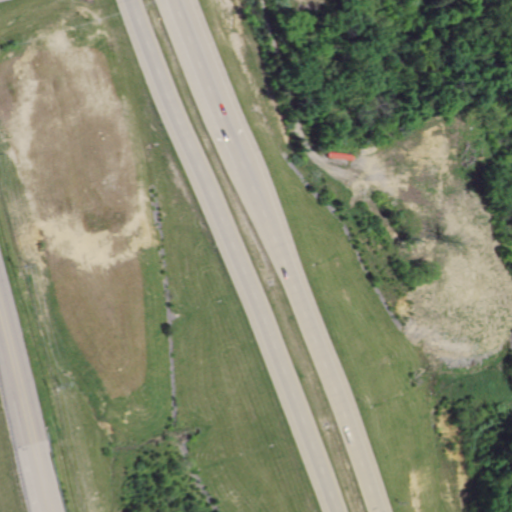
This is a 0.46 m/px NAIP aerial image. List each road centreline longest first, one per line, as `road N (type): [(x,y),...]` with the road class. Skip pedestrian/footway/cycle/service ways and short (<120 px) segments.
road 1 (trunk): [(130,0),(320,511)]
road 2 (trunk): [(363,511),(235,168)]
road 3 (trunk): [(235,168),(174,0)]
